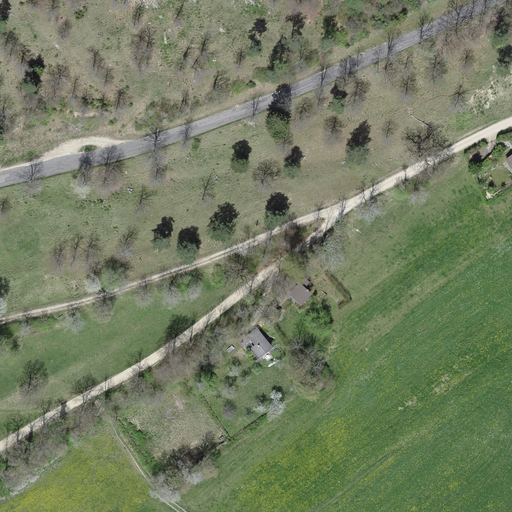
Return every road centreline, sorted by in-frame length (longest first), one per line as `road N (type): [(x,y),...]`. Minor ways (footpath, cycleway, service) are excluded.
road 1 (track): [(511,123),(181,270),(0,321)]
road 2 (unclassified): [(493,0),(260,107),(119,153),(0,180)]
road 3 (track): [(362,196),(130,371),(0,445)]
